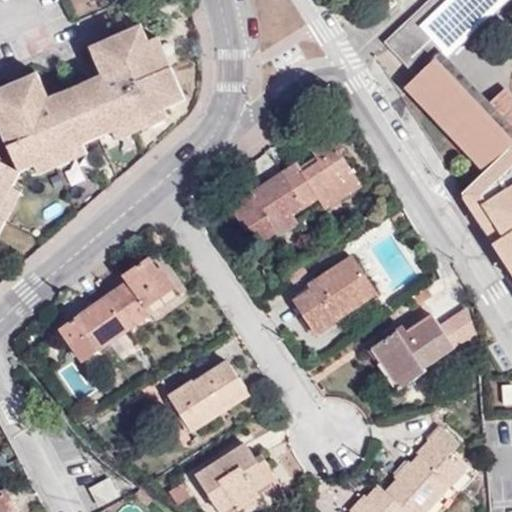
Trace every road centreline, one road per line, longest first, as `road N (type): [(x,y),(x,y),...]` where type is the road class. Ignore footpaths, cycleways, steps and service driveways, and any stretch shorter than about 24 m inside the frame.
road 1 (tertiary): [(511,319),(351,63)]
road 2 (residential): [(157,189),(331,433)]
road 3 (tertiary): [(0,324),(157,189)]
road 4 (residential): [(0,374),(65,511)]
road 5 (tertiary): [(222,126),(319,68),(351,63)]
road 6 (tertiary): [(222,126),(230,54),(218,0)]
